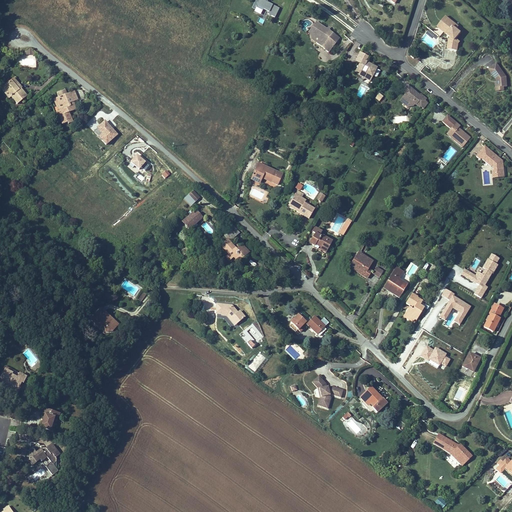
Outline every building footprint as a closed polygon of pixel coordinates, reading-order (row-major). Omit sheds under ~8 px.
[(396,0),(398,1),(396,5),(399,6),(395,12),(398,14),(405,3),(412,7),(416,0),(396,0)] [(511,0),(496,0),(510,8),(511,5),(511,0)] [(455,32),(451,29),(442,39),(449,45),(455,50),(456,48),(447,40),(455,32)] [(464,39),(455,32),(447,40),(456,48),(455,50),(456,50),(454,53),(452,62),(462,64),(463,57),(465,55),(461,52),(466,46),(462,42),(464,39)] [(326,38),(323,36),(317,47),(319,52),(325,55),(322,46),(326,38)] [(333,42),(326,38),(322,46),(325,55),(339,63),(347,50),(336,44),(335,45),(333,44),(333,42)] [(449,45),(442,39),(438,44),(445,50),(449,45)] [(375,65),(367,60),(362,68),(366,70),(361,79),(368,84),(368,86),(370,86),(372,85),(373,82),(377,84),(379,81),(380,81),(381,79),(381,78),(383,75),(379,72),(378,73),(372,70),(373,69),(375,65)] [(494,81),(502,91),(503,91),(503,92),(502,92),(502,93),(502,98),(509,98),(511,97),(511,94),(511,88),(501,75),(494,81)] [(17,80),(14,83),(23,93),(26,91),(27,90),(17,80)] [(5,93),(14,102),(16,100),(23,107),(32,98),(26,91),(23,93),(14,83),(5,93)] [(82,91),(76,93),(74,89),(64,93),(66,98),(64,99),(69,111),(65,113),(62,104),(57,106),(62,119),(66,118),(69,127),(74,125),(75,127),(80,125),(77,116),(82,113),(80,107),(78,108),(77,103),(82,101),(86,100),(82,91)] [(379,101),(383,96),(379,92),(375,98),(379,101)] [(420,99),(413,93),(407,99),(411,103),(408,106),(412,109),(413,115),(419,115),(420,113),(422,113),(425,116),(426,115),(429,117),(434,112),(431,109),(432,107),(427,103),(426,104),(422,101),(421,103),(419,102),(420,101),(420,99)] [(60,100),(62,104),(65,113),(69,111),(64,99),(60,100)] [(86,112),(82,101),(77,103),(78,108),(80,107),(82,113),(86,112)] [(407,114),(395,117),(396,124),(409,120),(407,114)] [(105,120),(93,131),(107,145),(119,134),(105,120)] [(457,131),(450,140),(454,143),(454,147),(464,155),(472,146),(465,140),(465,141),(463,140),(464,139),(460,136),(462,134),(457,131)] [(487,153),(479,163),(483,166),(484,165),(493,172),(494,172),(495,172),(496,180),(506,179),(505,167),(501,168),(499,166),(501,164),(487,153)] [(139,170),(143,173),(150,165),(138,154),(127,166),(136,174),(139,170)] [(259,166),(269,171),(270,168),(260,163),(259,166)] [(264,180),(279,187),(283,178),(269,171),(259,166),(254,177),(263,182),(264,180)] [(166,170),(161,175),(165,179),(170,174),(166,170)] [(495,172),(494,172),(495,184),(506,183),(506,179),(496,180),(495,172)] [(261,187),(263,182),(254,177),(251,182),(261,187)] [(297,198),(292,206),(301,212),(300,214),(300,215),(310,222),(316,212),(306,206),(307,204),(297,198)] [(201,206),(197,202),(193,206),(197,211),(201,206)] [(181,230),(184,233),(195,225),(192,221),(181,230)] [(195,225),(184,233),(186,235),(185,236),(186,238),(187,236),(189,238),(199,229),(201,231),(204,228),(198,221),(195,225)] [(350,230),(346,228),(340,237),(344,239),(350,230)] [(236,232),(226,240),(228,244),(236,242),(241,238),(236,232)] [(313,252),(325,259),(329,249),(321,244),(320,246),(312,242),(307,251),(312,254),(313,252)] [(230,259),(229,261),(236,268),(239,265),(242,269),(247,265),(248,266),(255,259),(251,255),(248,258),(243,251),(239,255),(230,245),(223,252),(230,259)] [(245,249),(243,251),(248,258),(251,255),(245,249)] [(324,263),(325,259),(313,252),(312,254),(311,256),(324,263)] [(487,286),(486,286),(499,257),(488,253),(478,276),(463,269),(460,276),(478,284),(473,294),(482,298),(487,286)] [(376,264),(360,255),(351,270),(370,281),(375,273),(372,271),(376,264)] [(299,257),(294,265),(304,270),(308,262),(299,257)] [(236,268),(229,261),(227,263),(234,270),(236,268)] [(411,263),(406,271),(413,274),(417,266),(411,263)] [(370,281),(351,270),(349,273),(368,284),(370,281)] [(382,272),(379,278),(383,280),(387,275),(382,272)] [(402,282),(404,277),(396,272),(385,292),(392,296),(394,294),(402,300),(408,290),(400,285),(402,282)] [(410,287),(402,282),(400,285),(408,290),(410,287)] [(148,293),(144,290),(138,299),(141,301),(148,293)] [(460,325),(471,304),(443,291),(441,296),(447,299),(438,318),(445,321),(451,309),(458,312),(453,322),(460,325)] [(394,294),(392,296),(390,299),(400,304),(402,300),(394,294)] [(422,306),(412,299),(407,307),(412,311),(408,317),(410,318),(408,323),(413,326),(416,322),(419,324),(425,313),(420,310),(422,306)] [(240,319),(245,317),(248,315),(244,310),(242,310),(240,312),(239,310),(240,308),(236,304),(219,303),(219,313),(223,313),(230,312),(233,316),(236,315),(240,319)] [(101,309),(99,312),(110,321),(111,318),(101,309)] [(110,321),(99,312),(91,322),(101,331),(104,328),(107,330),(106,332),(115,331),(120,325),(111,318),(110,321)] [(237,324),(245,317),(240,319),(236,315),(233,316),(230,312),(223,313),(224,315),(229,315),(237,324)] [(499,316),(493,313),(491,319),(492,319),(485,333),(494,338),(501,324),(500,323),(505,314),(501,312),(499,316)] [(312,320),(307,315),(295,326),(297,328),(303,334),(305,336),(311,330),(322,340),(330,332),(318,321),(314,324),(311,321),(312,320)] [(299,337),(303,334),(297,328),(293,332),(299,337)] [(418,358),(437,367),(439,364),(446,367),(450,359),(445,356),(446,353),(434,347),(433,350),(425,345),(418,358)] [(463,373),(467,376),(468,373),(475,376),(481,365),(470,359),(463,373)] [(6,370),(0,381),(0,382),(10,387),(9,390),(19,395),(22,389),(20,388),(22,382),(24,383),(27,377),(20,374),(17,379),(11,376),(12,374),(6,370)] [(322,378),(319,375),(312,381),(318,387),(319,397),(317,405),(318,405),(321,397),(319,387),(316,383),(322,378)] [(326,383),(322,378),(316,383),(319,387),(321,397),(318,405),(327,408),(330,398),(330,396),(333,395),(341,398),(344,390),(333,387),(328,387),(328,386),(327,387),(326,383)] [(372,384),(359,396),(366,405),(369,402),(373,406),(371,407),(374,411),(386,400),(372,384)] [(366,405),(359,396),(357,398),(368,411),(370,409),(373,412),(374,411),(371,407),(373,406),(369,402),(366,405)] [(50,430),(53,417),(51,416),(52,410),(42,408),(40,412),(43,414),(39,427),(50,430)] [(345,421),(356,433),(363,427),(351,415),(345,421)] [(443,438),(436,447),(454,461),(465,472),(468,469),(466,466),(468,463),(471,466),(475,463),(463,451),(462,453),(458,451),(459,450),(443,438)] [(35,453),(34,452),(31,454),(28,452),(20,450),(17,453),(16,458),(18,460),(27,461),(31,465),(40,459),(41,461),(45,458),(51,465),(54,462),(56,460),(55,457),(58,455),(50,445),(46,448),(43,447),(40,450),(39,449),(35,453)]
